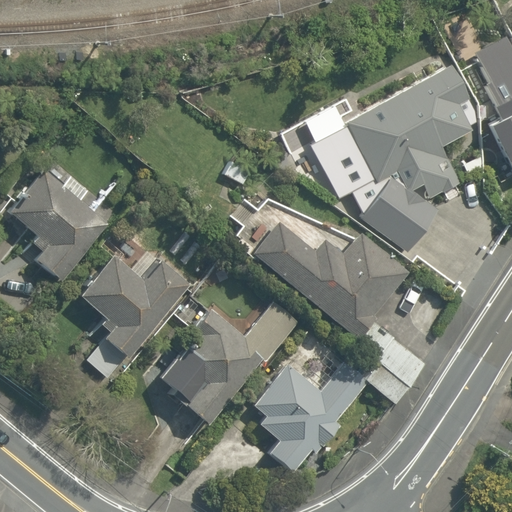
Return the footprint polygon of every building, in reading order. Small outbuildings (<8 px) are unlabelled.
[(358,195),(375,229),(380,227),(461,186),(440,144),(461,133),(447,106),(461,99),(442,62),(302,132),(328,183),(338,178),(345,194),(372,181),(375,187),(358,195)] [(37,240),(24,256),(51,278),(100,220),(40,171),(5,214),(37,240)] [(337,248),(283,202),(242,251),(347,339),(403,273),(352,230),(337,248)] [(485,268),(445,240),(420,275),(461,303),(485,268)] [(133,280),(100,253),(66,295),(91,315),(86,321),(99,331),(76,359),(104,381),(180,286),(149,261),(133,280)] [(189,389),(177,403),(203,425),(291,322),(266,302),(242,329),(210,301),(164,355),(185,374),(179,381),(189,389)] [(422,361),(369,319),(338,358),(391,400),(422,361)] [(316,389),(277,357),(261,377),(241,402),(254,413),(247,421),(268,438),(260,448),(288,471),(305,450),(311,455),(336,424),(330,420),(360,384),(336,365),(316,389)]
